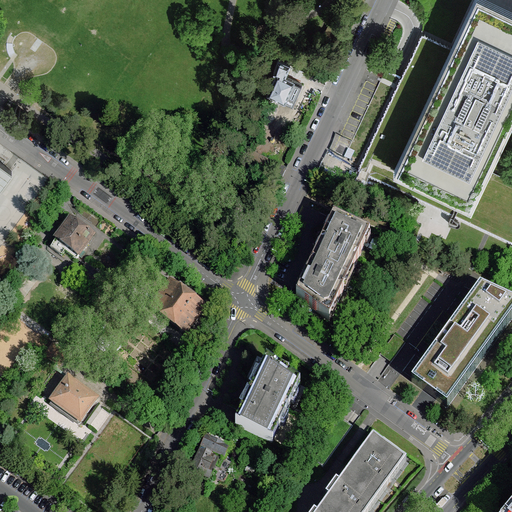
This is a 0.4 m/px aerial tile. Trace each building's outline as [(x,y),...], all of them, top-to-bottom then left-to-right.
[(478,0),(456,49),(404,163),(474,195),(486,167),(511,111),(511,13),(482,0),(478,0)] [(404,163),(456,49),(422,33),(357,170),(463,219),(474,195),(404,163)] [(278,74),(285,77),(291,65),(279,59),(275,73),(278,74)] [(278,74),(268,93),(293,105),(303,85),(285,77),(278,74)] [(267,160),(249,151),(246,160),(264,168),(267,160)] [(0,187),(12,171),(0,162),(0,187)] [(286,168),(274,163),(270,172),(282,178),(286,168)] [(511,178),(486,167),(474,195),(463,219),(511,241),(511,178)] [(370,236),(335,219),(330,227),(313,265),(349,282),(359,261),(370,236)] [(94,238),(71,220),(57,241),(80,257),(94,238)] [(96,272),(86,265),(81,272),(89,278),(96,287),(105,281),(100,274),(100,273),(97,270),(96,272)] [(349,282),(313,265),(297,298),(330,322),(349,282)] [(167,294),(172,287),(161,280),(157,286),(167,294)] [(201,308),(172,287),(167,294),(156,308),(186,329),(201,308)] [(511,304),(481,289),(413,384),(448,408),(511,320),(511,304)] [(66,354),(53,345),(45,356),(58,366),(66,354)] [(94,356),(88,364),(93,368),(99,359),(94,356)] [(301,385),(267,361),(242,412),(245,413),(242,419),(238,427),(274,444),(288,412),(301,385)] [(98,400),(69,379),(52,402),(81,423),(98,400)] [(346,423),(340,418),(311,458),(323,468),(353,428),(346,423)] [(203,448),(220,456),(224,458),(229,447),(208,437),(203,448)] [(406,462),(374,438),(351,469),(345,477),(378,501),(406,462)] [(220,456),(203,448),(193,471),(210,479),(220,456)] [(330,511),(369,511),(378,501),(345,477),(340,485),(329,499),(324,507),(330,511)] [(326,497),(329,499),(340,485),(337,483),(326,497)]
